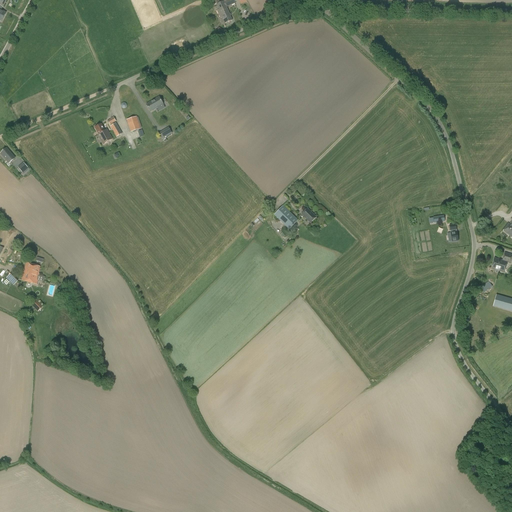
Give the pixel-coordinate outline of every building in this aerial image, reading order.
[(222,0),(223,1),(216,5),(219,10),(217,10),(221,18),(222,18),(225,24),(232,21),(226,7),(236,3),(234,0),(222,0)] [(150,111),(163,104),(159,97),(146,105),(150,111)] [(126,120),(130,132),(141,129),(137,117),(126,120)] [(110,126),(117,137),(122,134),(116,123),(110,126)] [(107,135),(109,134),(107,130),(105,131),(101,124),(95,128),(99,135),(103,133),(105,136),(107,135)] [(168,128),(159,133),(162,139),(172,133),(168,128)] [(99,135),(98,135),(103,144),(112,139),(109,134),(107,135),(105,136),(103,133),(99,135)] [(6,149),(1,153),(9,163),(15,159),(6,149)] [(18,166),(23,174),(30,170),(25,162),(18,166)] [(298,220),(283,206),(274,215),(289,230),(298,220)] [(311,223),(316,217),(307,209),(302,214),(311,223)] [(494,259),(491,269),(504,273),(507,262),(494,259)] [(45,277),(39,276),(39,274),(38,274),(40,267),(26,263),(22,281),(37,284),(38,280),(44,282),(45,277)] [(488,281),(480,288),(483,293),(488,290),(489,292),(492,290),(490,288),(492,287),(488,281)] [(511,299),(496,295),(493,306),(511,311),(511,299)] [(31,305),(38,312),(43,307),(36,300),(31,305)] [(493,324),(502,318),(498,311),(489,317),(493,324)]
